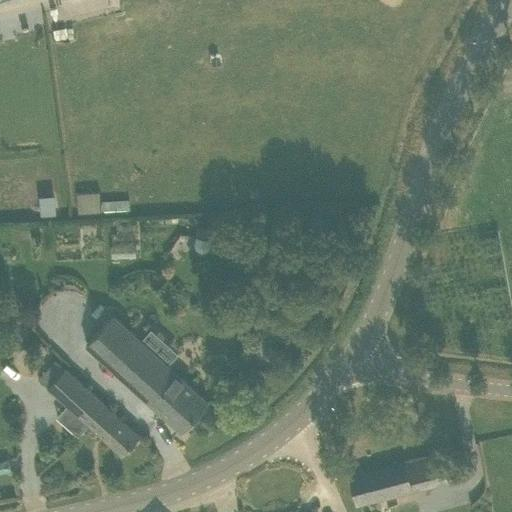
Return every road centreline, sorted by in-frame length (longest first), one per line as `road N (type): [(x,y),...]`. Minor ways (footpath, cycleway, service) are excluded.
road 1 (tertiary): [(347,367),(400,258),(440,138),(511,2)]
road 2 (tertiary): [(103,511),(189,491),(267,441),(302,405)]
road 3 (tertiary): [(347,367),(375,383),(439,396),(511,393)]
